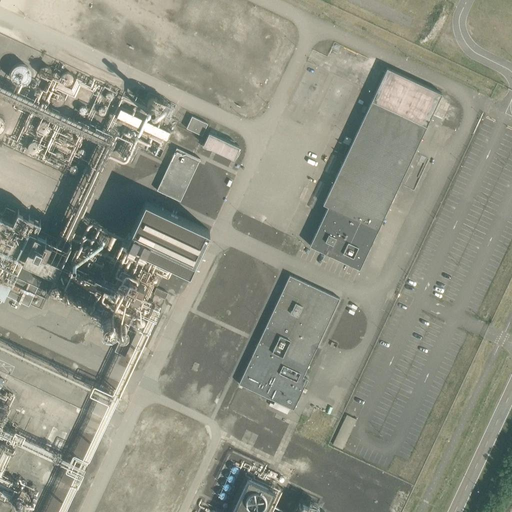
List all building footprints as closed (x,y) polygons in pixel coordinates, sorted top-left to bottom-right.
[(192,0),(184,18),(199,24),(210,0),(192,0)] [(231,32),(229,38),(248,44),(252,31),(251,31),(255,20),(238,14),(240,8),(219,1),(211,26),(231,32)] [(105,19),(100,29),(109,33),(114,23),(105,19)] [(243,61),(263,69),(279,28),(260,20),(243,61)] [(271,51),(283,56),(288,46),(277,40),(271,51)] [(176,48),(167,68),(228,95),(237,75),(176,48)] [(311,111),(328,75),(308,65),(291,101),(311,111)] [(31,80),(32,76),(31,72),(29,69),(27,67),(23,66),(20,66),(16,67),(13,69),(12,72),(11,76),(11,79),(13,83),(16,85),(19,86),(23,86),(26,85),(29,83),(31,80)] [(51,74),(51,72),(51,70),(50,68),(48,67),(46,66),(44,66),(42,67),(40,68),(39,70),(39,72),(39,74),(40,76),(42,77),(44,78),(46,78),(48,77),(50,76),(51,74)] [(426,126),(442,93),(387,67),(371,100),(323,204),(328,206),(309,245),(359,269),(426,126)] [(73,80),(73,78),(73,76),(72,74),(70,73),(68,72),(66,72),(64,73),(62,74),(61,76),(61,78),(61,80),(62,82),(64,83),(66,84),(68,84),(70,83),(72,82),(73,80)] [(337,123),(353,87),(333,77),(316,113),(337,123)] [(63,101),(63,99),(63,97),(62,95),(60,94),(58,93),(56,93),(54,94),(53,95),(52,97),(51,99),(52,101),(53,103),(54,105),(56,105),(58,105),(60,105),(62,103),(63,101)] [(187,128),(203,136),(209,124),(193,116),(187,128)] [(168,137),(171,127),(148,119),(144,129),(168,137)] [(51,133),(51,131),(51,128),(49,126),(47,124),(45,123),(43,123),(40,124),(38,126),(37,128),(37,130),(37,133),(38,135),(40,137),(42,138),(45,138),(47,137),(49,135),(51,133)] [(210,130),(203,143),(234,158),(240,145),(210,130)] [(41,152),(41,150),(41,147),(40,145),(38,143),(35,143),(33,143),(31,143),(29,145),(27,147),(27,150),(27,152),(29,154),(31,156),(33,157),(35,157),(38,156),(40,154),(41,152)] [(200,159),(178,148),(158,190),(181,200),(200,159)] [(0,290),(41,301),(45,294),(11,274),(35,280),(37,279),(18,268),(27,253),(18,251),(38,217),(0,207),(0,290)] [(278,227),(283,216),(272,211),(267,222),(278,227)] [(57,259),(58,252),(42,251),(41,263),(57,264),(57,259)] [(259,311),(273,278),(263,273),(248,306),(259,311)] [(293,409),(308,379),(303,377),(339,299),(289,275),(239,384),(269,398),(293,409)] [(165,298),(167,293),(156,287),(153,293),(165,298)] [(125,355),(136,332),(125,327),(114,350),(125,355)] [(343,448),(356,418),(347,413),(333,443),(343,448)] [(59,453),(67,435),(52,428),(44,446),(59,453)] [(298,511),(324,511),(302,503),(298,511)]
